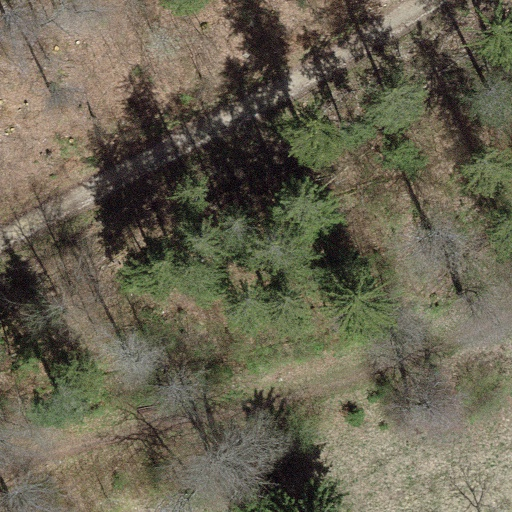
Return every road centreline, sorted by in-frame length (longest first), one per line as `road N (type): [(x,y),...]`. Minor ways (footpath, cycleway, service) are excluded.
road 1 (track): [(511,310),(277,401),(0,460)]
road 2 (track): [(0,254),(425,0)]
